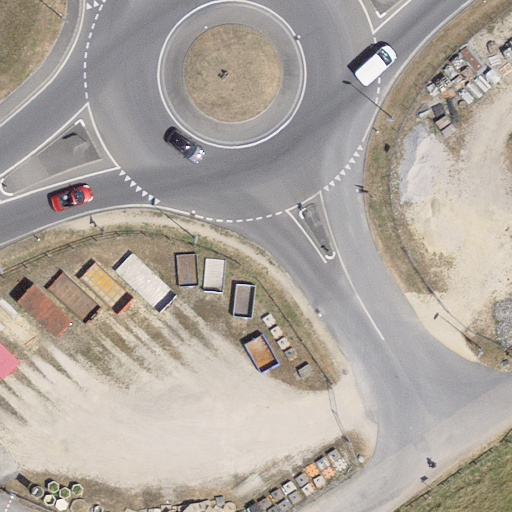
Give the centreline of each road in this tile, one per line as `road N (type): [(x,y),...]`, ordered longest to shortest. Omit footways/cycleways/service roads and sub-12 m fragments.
road 1 (primary): [(131,126),(182,175),(217,185),(286,170),(329,124),(340,62),(331,31)]
road 2 (primary): [(0,188),(131,126)]
road 3 (primary): [(151,0),(121,52),(120,90),(131,126)]
